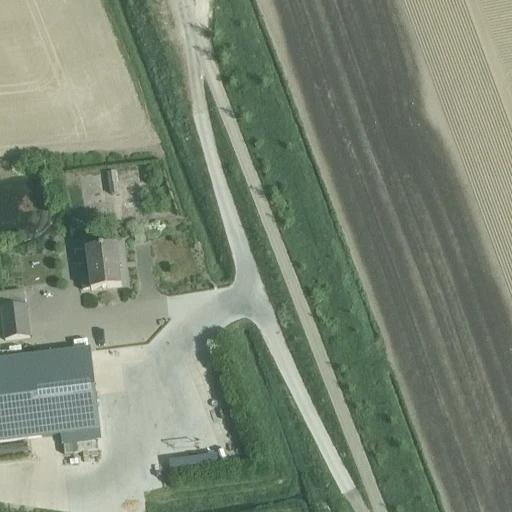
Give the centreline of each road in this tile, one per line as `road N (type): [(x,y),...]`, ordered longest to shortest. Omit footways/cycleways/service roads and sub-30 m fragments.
road 1 (unclassified): [(377,511),(189,24)]
road 2 (unclassified): [(361,511),(253,299),(200,121),(189,24)]
